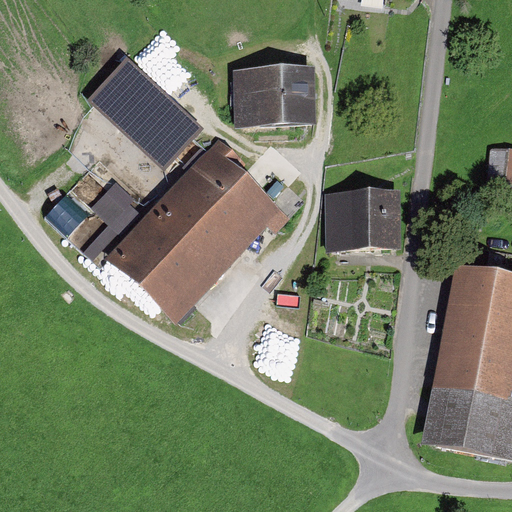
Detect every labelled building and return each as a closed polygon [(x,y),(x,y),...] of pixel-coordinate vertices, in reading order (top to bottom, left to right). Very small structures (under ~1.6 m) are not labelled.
[(88,102),(165,173),(205,129),(128,58),(88,102)] [(331,74),(248,76),(250,133),(332,131),(331,74)] [(228,151),(121,262),(190,328),(297,216),(228,151)] [(508,154),(492,152),(490,186),(506,188),(508,154)] [(71,196),(47,218),(66,239),(91,218),(71,196)] [(409,200),(328,199),(327,254),(408,255),(409,200)] [(511,286),(472,278),(437,446),(511,460),(511,286)]
